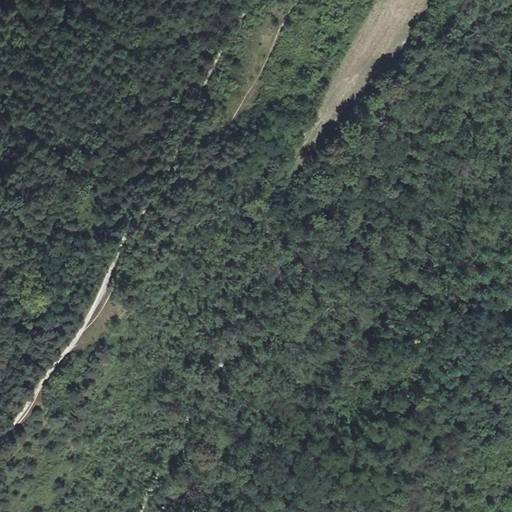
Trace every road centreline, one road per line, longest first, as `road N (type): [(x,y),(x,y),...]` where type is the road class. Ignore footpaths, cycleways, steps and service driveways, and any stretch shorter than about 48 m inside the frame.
road 1 (track): [(448,0),(402,75),(332,139),(270,289),(154,465),(134,511)]
road 2 (track): [(0,438),(67,354),(251,0)]
